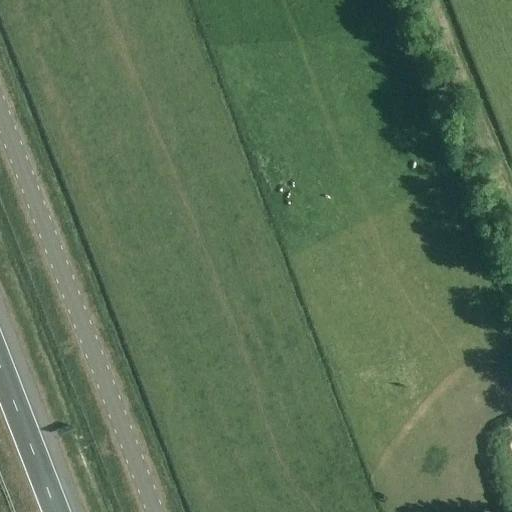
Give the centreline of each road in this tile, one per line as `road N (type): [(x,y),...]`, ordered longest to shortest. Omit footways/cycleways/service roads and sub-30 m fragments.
road 1 (unclassified): [(156,511),(0,107)]
road 2 (motorway): [(56,511),(0,366)]
